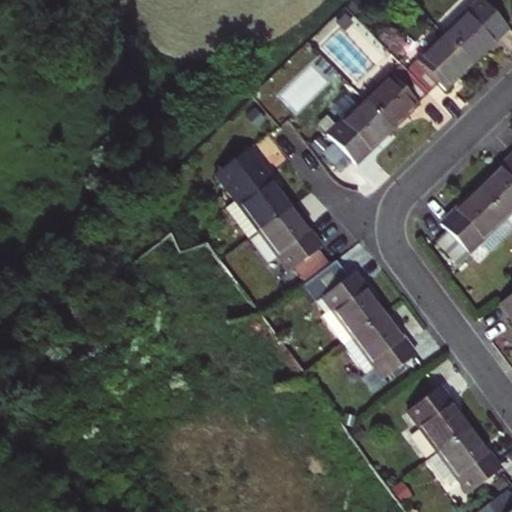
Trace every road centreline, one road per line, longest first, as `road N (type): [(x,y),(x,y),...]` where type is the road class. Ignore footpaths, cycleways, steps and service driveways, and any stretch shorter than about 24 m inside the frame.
road 1 (residential): [(511,88),(408,189),(391,226),(400,260),(511,408)]
road 2 (unknown): [(392,220),(338,200),(292,129)]
